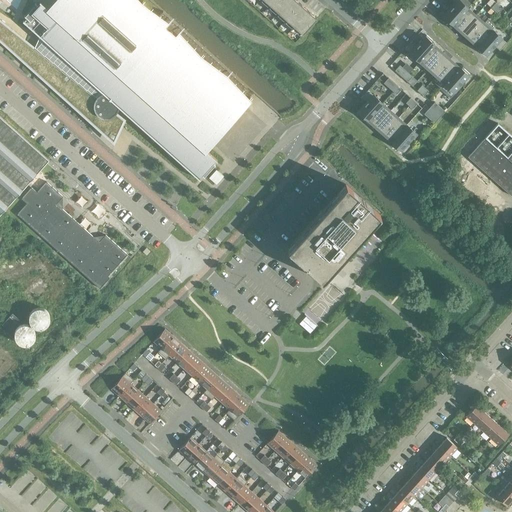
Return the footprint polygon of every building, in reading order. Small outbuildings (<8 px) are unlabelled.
[(247,86),(163,11),(156,19),(140,5),(144,2),(143,1),(139,5),(134,0),(56,0),(49,9),(40,1),(39,2),(40,3),(37,5),(35,3),(34,4),(35,4),(25,15),(24,15),(24,16),(26,18),(24,20),(23,20),(22,20),(40,35),(35,46),(33,45),(26,58),(96,121),(98,115),(100,117),(103,117),(103,118),(105,120),(107,120),(109,119),(110,117),(113,115),(116,112),(118,107),(130,117),(130,118),(137,127),(139,125),(146,132),(153,142),(155,139),(162,146),(162,147),(169,156),(171,154),(178,161),(185,171),(187,169),(199,179),(202,176),(204,177),(204,176),(214,165),(215,165),(213,162),(215,160),(216,161),(217,160),(205,149),(247,102),(251,98),(250,97),(247,101),(239,94),(245,88),(246,88),(247,86)] [(273,0),(269,5),(277,12),(287,0),(273,0)] [(296,0),(287,0),(277,12),(285,19),(300,3),(296,0)] [(453,24),(467,8),(458,0),(454,0),(450,5),(451,7),(442,17),(449,24),(450,22),(453,24)] [(300,3),(285,19),(294,26),(308,10),(300,3)] [(498,13),(502,8),(499,5),(494,10),(498,13)] [(461,31),(476,15),(467,8),(453,24),(461,31)] [(316,18),(308,10),(294,26),(302,34),(316,18)] [(469,39),(484,22),(476,15),(461,31),(469,39)] [(24,39),(0,19),(0,35),(17,51),(24,39)] [(477,46),(492,29),(484,22),(469,39),(477,46)] [(501,48),(506,42),(492,29),(477,46),(479,48),(478,49),(485,56),(494,45),(499,50),(501,48)] [(419,61),(434,45),(432,43),(433,41),(426,35),(417,45),(412,41),(405,48),(419,61)] [(427,69),(442,52),(434,45),(419,61),(427,69)] [(436,76),(450,59),(442,52),(427,69),(436,76)] [(444,83),(458,66),(450,59),(436,76),(444,83)] [(404,78),(409,73),(399,65),(395,70),(404,78)] [(460,84),(469,73),(462,67),(461,69),(458,66),(444,83),(455,93),(461,85),(460,84)] [(412,76),(409,73),(404,78),(407,81),(412,76)] [(397,86),(388,77),(383,83),(393,91),(397,86)] [(396,94),(401,89),(397,86),(393,91),(396,94)] [(382,103),(367,90),(361,97),(366,102),(357,113),(364,119),(365,117),(367,119),(382,103)] [(412,108),(417,103),(413,100),(409,105),(412,108)] [(434,102),(429,107),(440,117),(445,111),(434,102)] [(375,127),(390,110),(382,103),(367,119),(375,127)] [(440,117),(429,107),(424,113),(434,123),(440,117)] [(383,134),(398,117),(390,110),(375,127),(383,134)] [(0,115),(0,213),(49,159),(0,115)] [(391,141),(406,125),(398,117),(383,134),(391,141)] [(511,196),(511,195),(511,136),(497,123),(467,156),(511,196)] [(411,142),(417,135),(406,125),(391,141),(394,143),(392,145),(399,151),(409,141),(411,142)] [(216,184),(223,176),(216,169),(209,178),(216,184)] [(127,254),(105,234),(99,242),(56,204),(63,196),(46,181),(37,192),(31,187),(21,198),(27,203),(17,214),(100,288),(109,277),(108,275),(127,254)] [(380,215),(345,184),(287,249),(319,278),(333,262),(336,264),(380,215)] [(39,274),(23,293),(34,303),(50,284),(39,274)] [(39,336),(35,331),(53,320),(42,303),(27,313),(31,319),(12,331),(23,346),(39,336)] [(9,330),(19,319),(12,313),(2,324),(9,330)] [(306,315),(299,323),(309,333),(317,325),(306,315)] [(153,341),(161,348),(172,335),(165,328),(153,341)] [(158,352),(166,358),(169,355),(180,342),(172,335),(161,348),(158,352)] [(169,355),(176,362),(188,349),(180,342),(169,355)] [(176,362),(184,368),(195,356),(188,349),(176,362)] [(184,368),(192,375),(203,363),(195,356),(184,368)] [(192,375),(199,382),(210,369),(203,363),(192,375)] [(199,382),(207,389),(218,376),(210,369),(199,382)] [(125,372),(111,388),(119,395),(130,383),(133,379),(125,372)] [(204,392),(211,399),(214,396),(226,383),(218,376),(207,389),(204,392)] [(130,383),(119,395),(126,402),(138,389),(130,383)] [(214,396),(222,402),(233,390),(226,383),(214,396)] [(138,389),(126,402),(134,409),(145,396),(138,389)] [(222,402),(229,409),(241,397),(233,390),(222,402)] [(153,403),(145,396),(134,409),(141,416),(153,403)] [(226,413),(234,420),(249,404),(241,397),(229,409),(226,413)] [(161,410),(153,403),(141,416),(149,423),(161,410)] [(464,416),(473,424),(483,412),(475,405),(464,416)] [(483,412),(473,424),(481,431),(491,420),(483,412)] [(491,420),(481,431),(489,438),(499,427),(491,420)] [(499,427),(489,438),(497,446),(507,434),(499,427)] [(267,443),(274,449),(286,437),(278,430),(267,443)] [(179,449),(187,456),(198,444),(190,436),(179,449)] [(274,449),(282,457),(294,444),(286,437),(274,449)] [(457,448),(445,438),(438,446),(449,457),(457,448)] [(187,456),(194,463),(206,450),(198,444),(187,456)] [(282,457),(290,463),(301,451),(294,444),(282,457)] [(449,457),(438,446),(431,454),(442,465),(449,457)] [(194,463),(202,470),(213,457),(206,450),(194,463)] [(297,470),(309,457),(301,451),(290,463),(297,470)] [(474,462),(477,458),(470,453),(467,456),(474,462)] [(209,477),(224,460),(216,454),(213,457),(202,470),(209,477)] [(442,465),(431,454),(423,462),(435,473),(442,465)] [(263,462),(267,466),(271,461),(267,457),(263,462)] [(309,457),(297,470),(305,477),(317,464),(309,457)] [(209,477),(217,483),(228,471),(232,467),(224,460),(209,477)] [(435,473),(423,462),(416,470),(428,481),(435,473)] [(428,481),(416,470),(409,479),(421,489),(428,481)] [(217,483),(225,490),(236,478),(228,471),(217,483)] [(232,497),(244,484),(247,481),(239,474),(236,478),(225,490),(232,497)] [(421,489),(409,479),(402,487),(413,497),(421,489)] [(511,482),(509,479),(502,487),(511,496),(511,482)] [(232,497),(240,504),(251,491),(244,484),(232,497)] [(413,497),(402,487),(395,495),(406,505),(413,497)] [(511,498),(511,496),(502,487),(494,496),(506,506),(511,498)] [(240,504),(247,511),(259,498),(251,491),(240,504)] [(400,511),(406,505),(395,495),(388,503),(398,511),(400,511)] [(259,511),(266,505),(259,498),(247,511),(248,511),(259,511)] [(398,511),(388,503),(381,511),(398,511)]
